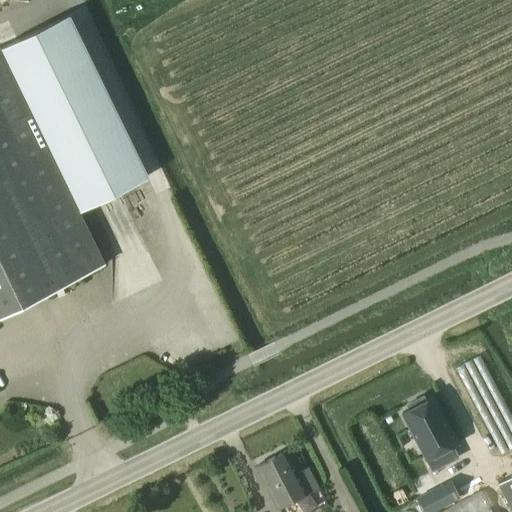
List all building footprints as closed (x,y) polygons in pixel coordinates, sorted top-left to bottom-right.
[(0,50),(0,316),(106,265),(80,211),(149,178),(71,16),(0,50)] [(404,393),(396,398),(420,446),(427,458),(443,450),(436,438),(451,430),(426,380),(418,385),(416,381),(402,390),(404,393)] [(286,451),(255,467),(276,507),(307,491),(318,486),(308,468),(297,473),(286,451)] [(511,474),(497,483),(511,510),(511,474)] [(496,511),(485,485),(422,511),(496,511)]
